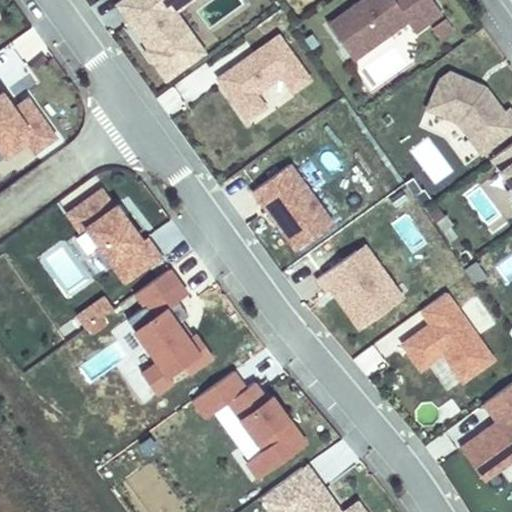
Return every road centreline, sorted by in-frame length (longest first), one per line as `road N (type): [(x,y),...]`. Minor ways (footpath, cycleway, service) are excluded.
road 1 (residential): [(146,117),(247,237),(339,379),(426,472),(446,511)]
road 2 (residential): [(0,222),(146,117)]
road 3 (residential): [(56,0),(146,117)]
